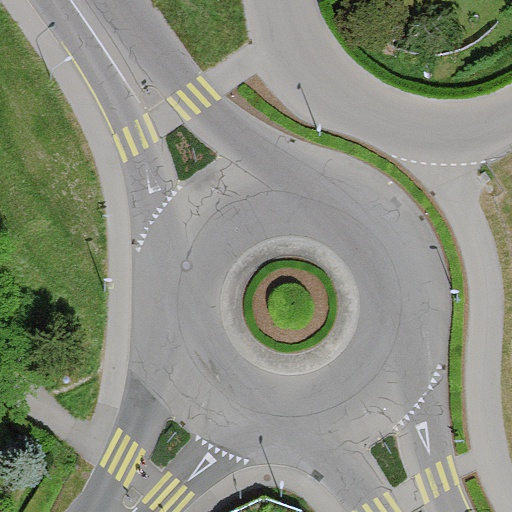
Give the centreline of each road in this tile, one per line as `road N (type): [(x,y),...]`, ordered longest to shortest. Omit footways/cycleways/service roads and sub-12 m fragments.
road 1 (primary): [(353,399),(394,347),(402,308),(382,242),(354,214),(310,195),(270,194),(226,211)]
road 2 (residential): [(276,0),(286,52),(320,91),(371,118),(427,132),(511,118)]
road 3 (primary): [(226,211),(73,0)]
road 4 (primary): [(226,211),(197,237),(174,306),(184,350),(209,389)]
road 5 (track): [(0,379),(94,443),(137,495)]
road 6 (primary): [(209,389),(268,418),(316,415),(353,399)]
road 7 (residential): [(127,511),(209,389)]
road 8 (primary): [(418,511),(353,399)]
